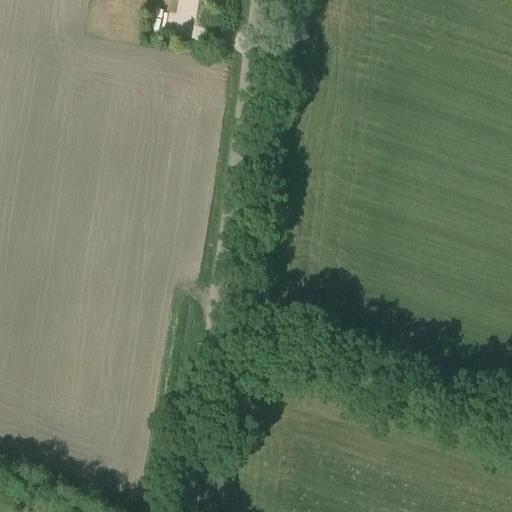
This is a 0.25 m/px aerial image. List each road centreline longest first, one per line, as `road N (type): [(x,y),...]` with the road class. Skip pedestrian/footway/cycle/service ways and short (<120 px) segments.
road 1 (unclassified): [(183,511),(252,0)]
road 2 (track): [(205,333),(511,427)]
